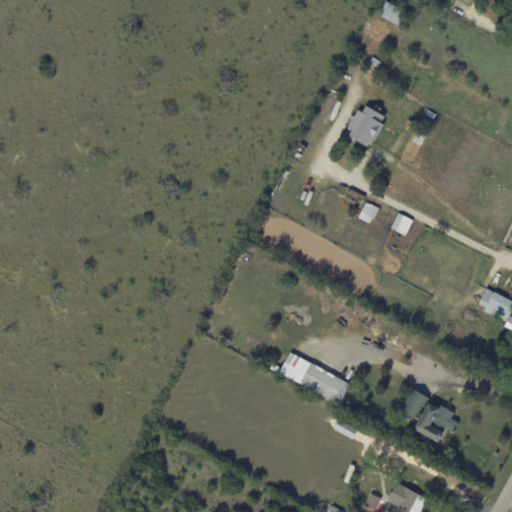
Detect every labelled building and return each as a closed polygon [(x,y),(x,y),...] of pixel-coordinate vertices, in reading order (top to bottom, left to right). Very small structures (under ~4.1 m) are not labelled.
[(393,24),(379,17),(386,3),(408,14),(400,28),(393,24)] [(348,54),(356,59),(353,64),(345,60),(348,54)] [(376,144),(347,129),(351,120),(392,141),(388,150),(376,144)] [(393,236),(407,243),(404,250),(397,246),(397,245),(386,240),(398,214),(404,217),(397,233),(395,232),(393,236)] [(404,236),(411,221),(397,214),(389,230),(404,236)] [(511,313),(510,318),(507,323),(478,308),(487,291),(495,295),(495,294),(511,302),(511,313)] [(424,310),(432,314),(439,317),(436,323),(421,315),(424,310)] [(511,320),(507,318),(502,327),(511,331),(511,320)] [(316,367),(351,386),(340,407),(300,386),(312,365),(316,367)] [(415,392),(431,402),(429,405),(437,410),(440,406),(455,415),(452,421),(458,424),(453,434),(447,430),(443,436),(445,437),(439,446),(418,434),(417,428),(418,426),(399,415),(412,391),(415,392)] [(356,430),(337,420),(332,429),(351,440),(356,430)] [(399,484),(428,500),(421,511),(330,511),(333,507),(342,511),(383,511),(385,510),(384,509),(398,483),(399,484)]
